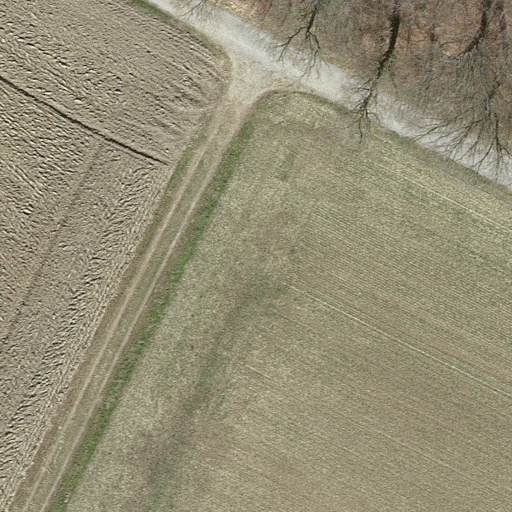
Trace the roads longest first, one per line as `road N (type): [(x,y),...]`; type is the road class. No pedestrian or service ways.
road 1 (track): [(44,511),(268,74)]
road 2 (track): [(511,182),(268,74)]
road 3 (track): [(154,0),(268,74)]
